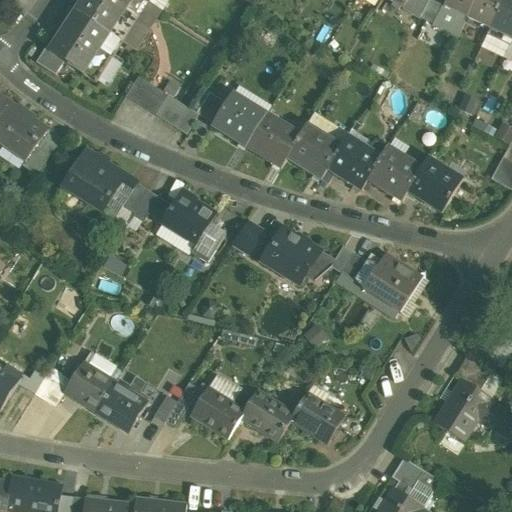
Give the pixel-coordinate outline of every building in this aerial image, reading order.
[(83,0),(75,13),(109,36),(125,11),(132,0),(83,0)] [(387,0),(403,10),(408,0),(387,0)] [(408,0),(403,10),(419,20),(429,0),(408,0)] [(448,0),(447,0),(429,0),(419,20),(436,28),(445,10),(444,10),(448,0)] [(476,0),(448,0),(444,10),(445,10),(467,21),(476,0)] [(504,0),(476,0),(467,21),(490,31),(504,0)] [(511,0),(504,0),(490,31),(511,41),(511,0)] [(138,19),(125,11),(109,36),(122,44),(138,19)] [(109,36),(75,13),(48,54),(64,64),(83,76),(95,84),(122,44),(109,36)] [(48,54),(49,52),(45,50),(36,65),(55,77),(64,64),(48,54)] [(135,105),(148,85),(138,79),(125,99),(135,105)] [(146,112),(158,92),(148,85),(135,105),(146,112)] [(156,118),(169,98),(158,92),(146,112),(156,118)] [(166,125),(179,105),(169,98),(156,118),(166,125)] [(25,115),(2,99),(0,102),(0,146),(2,148),(25,115)] [(264,122),(229,101),(211,129),(246,151),(264,122)] [(176,131),(189,111),(179,105),(166,125),(176,131)] [(186,138),(199,118),(189,111),(176,131),(186,138)] [(25,115),(2,148),(25,164),(49,132),(25,115)] [(298,143),(264,122),(246,151),(280,172),(286,162),(298,143)] [(338,154),(304,133),(298,143),(286,162),(320,183),(326,173),(338,154)] [(379,165),(345,144),(338,154),(326,173),(360,194),(367,184),(379,165)] [(511,151),(509,149),(503,160),(511,164),(511,151)] [(419,176),(385,155),(379,165),(367,184),(401,205),(407,195),(419,176)] [(125,180),(86,156),(64,191),(103,215),(105,211),(125,180)] [(511,164),(503,160),(493,177),(511,187),(511,164)] [(448,174),(428,162),(419,176),(407,195),(441,216),(459,188),(445,179),(448,174)] [(138,188),(125,180),(105,211),(119,219),(138,188)] [(148,194),(138,188),(119,219),(129,226),(133,219),(148,194)] [(148,194),(133,219),(144,226),(159,201),(148,194)] [(201,209),(182,197),(181,196),(161,229),(195,250),(197,251),(210,228),(217,218),(201,208),(201,209)] [(233,249),(253,262),(267,238),(247,225),(233,249)] [(210,228),(197,251),(195,250),(191,257),(208,267),(226,238),(210,228)] [(321,254),(283,231),(261,267),(299,290),(317,260),(321,254)] [(331,268),(330,270),(340,276),(353,256),(342,250),(335,263),(331,268)] [(335,263),(321,254),(317,260),(331,268),(335,263)] [(367,265),(353,256),(340,276),(356,285),(367,265)] [(366,288),(382,264),(372,258),(356,285),(364,291),(366,288)] [(422,281),(385,258),(382,264),(366,288),(387,302),(384,306),(400,316),(422,281)] [(511,302),(496,329),(511,338),(511,302)] [(85,366),(83,365),(68,389),(65,394),(83,406),(82,408),(96,416),(115,385),(122,375),(91,356),(85,366)] [(491,376),(467,360),(455,379),(462,383),(480,394),(491,376)] [(18,385),(2,376),(4,372),(0,369),(0,412),(1,414),(18,385)] [(47,377),(37,370),(25,390),(35,397),(47,377)] [(47,377),(35,397),(45,403),(58,383),(47,377)] [(492,377),(486,390),(496,395),(502,382),(492,377)] [(217,379),(208,391),(233,406),(241,392),(217,379)] [(68,389),(58,383),(45,403),(55,410),(65,394),(68,389)] [(480,394),(462,383),(434,428),(463,446),(478,422),(493,431),(492,433),(508,443),(511,437),(511,417),(491,404),(492,402),(480,394)] [(148,406),(115,385),(96,416),(110,425),(111,424),(130,435),(148,406)] [(208,391),(190,419),(227,443),(240,422),(245,414),(233,406),(208,391)] [(295,417),(258,394),(245,414),(240,422),(277,445),(289,425),(295,417)] [(193,401),(184,395),(164,425),(175,431),(193,401)] [(345,421),(307,397),(295,417),(289,425),(327,449),(345,421)] [(177,406),(166,399),(154,419),(164,425),(177,406)] [(423,474),(403,462),(391,481),(398,485),(412,493),(423,474)] [(423,474),(418,484),(434,495),(441,485),(423,474)] [(63,490),(13,480),(12,486),(6,511),(58,511),(61,499),(63,490)] [(6,511),(12,486),(0,483),(0,511),(6,511)] [(424,511),(434,495),(418,484),(412,493),(398,485),(394,492),(424,511)] [(423,511),(424,511),(394,492),(380,511),(423,511)] [(71,511),(73,501),(61,499),(58,511),(71,511)] [(73,501),(71,511),(83,511),(85,502),(73,501)] [(134,511),(135,508),(85,502),(83,511),(134,511)] [(186,511),(187,508),(136,502),(135,508),(134,511),(186,511)]
